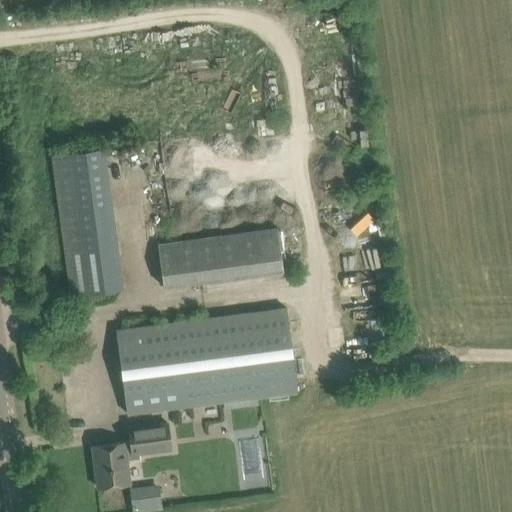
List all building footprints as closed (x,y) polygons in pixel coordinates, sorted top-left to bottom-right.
[(104,148),(72,152),(52,154),(71,296),(123,289),(104,148)] [(157,245),(163,288),(281,271),(275,228),(157,245)] [(127,413),(297,391),(286,308),(116,330),(127,413)] [(130,441),(92,446),(98,488),(130,484),(127,461),(140,459),(139,453),(171,449),(167,423),(129,428),(130,441)] [(160,484),(131,487),(134,511),(163,508),(160,484)]
